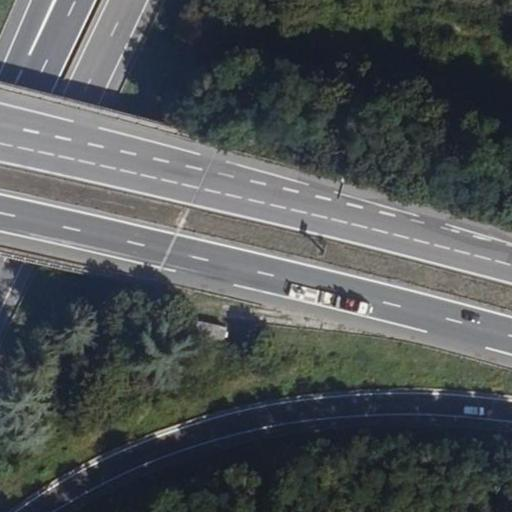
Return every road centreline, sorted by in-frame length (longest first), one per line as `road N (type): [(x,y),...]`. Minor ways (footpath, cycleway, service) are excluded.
road 1 (trunk): [(0,215),(511,338)]
road 2 (motorway): [(32,511),(141,452),(245,420),(361,402),(511,409)]
road 3 (trunk): [(511,264),(82,161)]
road 4 (motorway): [(0,267),(127,0)]
